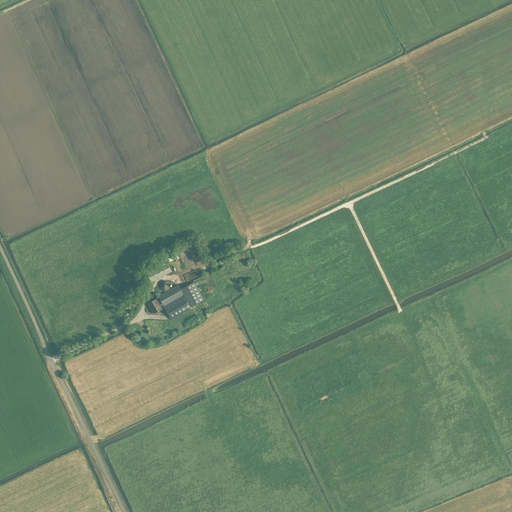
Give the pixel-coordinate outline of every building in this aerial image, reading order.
[(171,256),(173,265),(185,262),(183,253),(171,256)] [(187,257),(190,266),(197,263),(193,255),(187,257)] [(146,271),(152,282),(172,272),(167,262),(146,271)] [(179,286),(159,297),(160,298),(149,304),(150,304),(152,308),(155,314),(161,311),(162,313),(166,310),(172,321),(192,310),(191,308),(204,301),(195,283),(184,289),(184,288),(180,290),(179,286)] [(216,283),(209,284),(211,294),(218,293),(216,283)]
